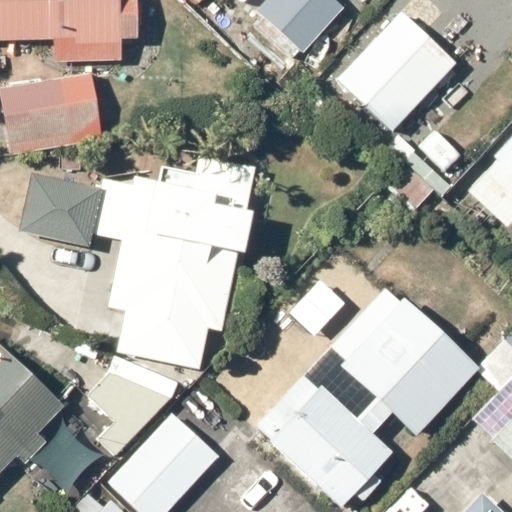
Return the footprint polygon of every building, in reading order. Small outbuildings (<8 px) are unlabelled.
[(0,0),(0,40),(62,37),(63,62),(132,58),(152,57),(149,0),(0,0)] [(188,0),(211,20),(228,0),(188,0)] [(350,7),(342,0),(267,0),(260,9),(309,53),(350,7)] [(460,68),(404,13),(338,80),(394,135),(460,68)] [(111,145),(99,73),(7,88),(18,160),(111,145)] [(511,146),(470,192),(511,230),(511,146)] [(126,312),(118,349),(203,368),(212,325),(223,327),(257,171),(203,159),(197,188),(135,174),(133,183),(104,177),(91,236),(124,243),(110,308),(126,312)] [(351,302),(324,279),(294,314),(320,337),(351,302)] [(478,364),(395,286),(336,349),(419,426),(478,364)] [(64,404),(0,344),(0,479),(21,456),(30,464),(53,439),(42,428),(64,404)] [(118,420),(102,438),(117,452),(171,402),(181,385),(117,358),(110,372),(91,398),(118,420)] [(303,377),(259,429),(346,503),(390,452),(303,377)] [(511,384),(476,422),(511,456),(511,384)] [(176,410),(112,482),(145,511),(174,511),(226,455),(176,410)] [(107,508),(94,495),(77,511),(126,511),(115,500),(107,508)] [(500,511),(484,497),(469,511),(500,511)]
